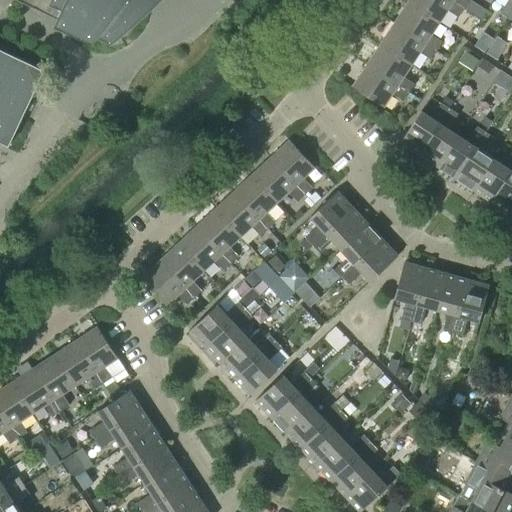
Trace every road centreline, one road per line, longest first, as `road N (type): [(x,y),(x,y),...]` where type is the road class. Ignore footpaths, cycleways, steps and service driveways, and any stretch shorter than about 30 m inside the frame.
road 1 (residential): [(511,265),(429,249),(386,217),(304,96)]
road 2 (residential): [(105,291),(304,96)]
road 3 (residential): [(243,511),(152,399),(152,354),(105,291)]
road 4 (residential): [(0,368),(105,291)]
road 5 (residential): [(304,96),(381,0)]
